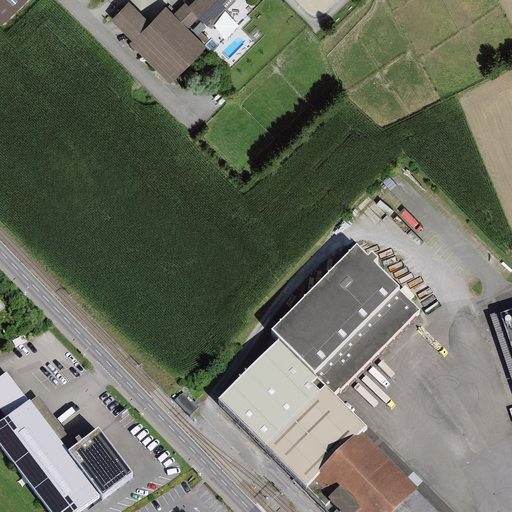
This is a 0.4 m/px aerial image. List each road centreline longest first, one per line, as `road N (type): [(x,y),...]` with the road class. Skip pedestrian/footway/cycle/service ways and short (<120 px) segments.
road 1 (primary): [(252,511),(0,250)]
road 2 (unknown): [(511,295),(470,318),(475,459)]
road 3 (residential): [(67,0),(196,131)]
